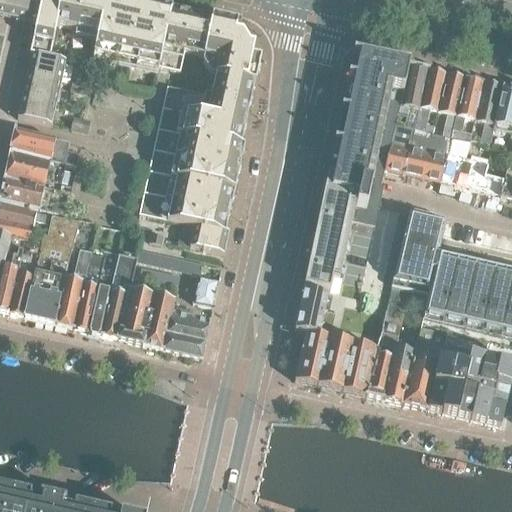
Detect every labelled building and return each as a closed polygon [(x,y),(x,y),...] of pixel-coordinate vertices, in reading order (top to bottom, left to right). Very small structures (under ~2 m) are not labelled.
[(0,0),(0,19),(16,23),(20,0),(0,0)] [(43,0),(20,0),(16,23),(35,28),(37,28),(43,0)] [(43,0),(37,28),(35,28),(29,58),(31,58),(48,61),(49,61),(56,29),(97,38),(93,57),(179,76),(183,57),(217,64),(210,99),(165,90),(151,159),(138,218),(157,223),(193,230),(225,237),(225,235),(244,151),(240,150),(254,88),(255,89),(260,63),(251,61),(253,53),(249,52),(242,40),(235,39),(237,27),(212,21),(212,22),(112,0),(43,0)] [(31,58),(26,79),(60,86),(64,64),(49,61),(48,61),(31,58)] [(400,109),(409,69),(408,69),(408,68),(375,61),(375,63),(358,63),(334,179),(327,178),(304,290),(329,296),(330,295),(331,287),(333,279),(339,281),(351,224),(374,229),(382,191),(380,191),(384,173),(396,126),(396,124),(400,109)] [(409,69),(400,109),(409,111),(405,125),(414,130),(428,73),(409,69)] [(437,116),(446,77),(428,73),(414,130),(414,132),(433,136),(434,130),(433,130),(426,128),(429,114),(437,116)] [(434,126),(433,130),(434,130),(433,136),(451,141),(464,81),(446,77),(437,116),(446,118),(444,128),(434,126)] [(60,86),(26,79),(21,100),(55,107),(60,86)] [(69,95),(86,99),(89,85),(72,81),(69,95)] [(474,124),(483,85),(464,81),(451,141),(468,145),(470,145),(471,137),(462,135),(464,122),(474,124)] [(502,90),(502,89),(483,85),(474,124),(484,126),(479,148),(488,150),(493,133),(502,91),(502,90)] [(511,137),(511,131),(511,91),(502,89),(502,90),(502,91),(493,133),(511,137)] [(55,107),(21,100),(16,122),(50,130),(55,107)] [(87,138),(90,124),(73,120),(70,134),(87,138)] [(403,178),(414,132),(414,130),(396,126),(384,173),(403,178)] [(414,132),(403,178),(422,182),(433,136),(414,132)] [(67,155),(69,147),(14,135),(10,156),(75,170),(77,170),(79,158),(67,155)] [(422,182),(441,186),(451,141),(433,136),(422,182)] [(451,141),(441,186),(459,191),(500,201),(503,185),(485,181),(488,167),(464,162),(468,145),(451,141)] [(497,169),(501,153),(492,150),(488,167),(497,169)] [(511,154),(501,152),(497,169),(506,171),(511,172),(511,154)] [(10,156),(7,170),(72,184),(75,170),(10,156)] [(73,185),(72,184),(7,170),(4,184),(59,196),(60,189),(72,192),(73,185)] [(511,172),(506,171),(503,185),(511,187),(511,172)] [(0,205),(65,220),(70,199),(59,196),(4,184),(0,199),(0,205)] [(511,187),(503,185),(500,201),(511,203),(511,187)] [(0,226),(52,238),(55,221),(0,209),(0,226)] [(404,234),(391,290),(395,290),(395,292),(426,298),(420,325),(511,346),(511,272),(439,256),(446,224),(409,216),(404,234)] [(52,238),(51,242),(73,247),(78,226),(55,221),(52,238)] [(0,242),(23,247),(21,256),(22,256),(39,260),(43,241),(51,242),(52,238),(0,226),(0,242)] [(63,291),(54,330),(73,334),(91,253),(96,231),(78,226),(73,247),(63,291)] [(229,236),(225,235),(225,237),(193,230),(188,251),(224,259),(229,236)] [(161,249),(163,240),(150,237),(149,246),(161,249)] [(43,241),(39,260),(33,285),(63,291),(73,247),(51,242),(43,241)] [(0,242),(0,276),(1,277),(6,257),(16,259),(17,255),(21,256),(23,247),(0,242)] [(123,261),(118,260),(101,340),(118,344),(129,294),(135,269),(136,264),(138,254),(125,251),(123,261)] [(91,253),(73,334),(87,337),(105,257),(91,253)] [(138,254),(136,264),(135,269),(199,283),(203,268),(138,254)] [(6,257),(1,277),(0,283),(0,318),(8,320),(22,256),(21,256),(17,255),(16,259),(6,257)] [(22,256),(8,320),(25,323),(33,285),(39,260),(22,256)] [(118,260),(105,257),(87,337),(101,340),(118,260)] [(177,289),(180,280),(141,271),(139,281),(177,289)] [(213,313),(218,287),(199,283),(194,308),(213,313)] [(63,291),(33,285),(25,323),(54,330),(63,291)] [(416,347),(420,325),(426,298),(395,292),(395,290),(391,290),(377,349),(393,353),(382,404),(401,409),(413,357),(414,357),(416,347)] [(129,294),(118,344),(143,350),(154,301),(129,294)] [(328,300),(303,295),(294,335),(305,337),(319,340),(328,300)] [(163,354),(171,318),(174,306),(154,301),(143,350),(163,354)] [(182,359),(190,322),(171,318),(163,354),(182,359)] [(202,363),(210,326),(190,322),(182,359),(192,361),(202,363)] [(501,431),(511,382),(511,346),(420,325),(416,347),(414,357),(438,363),(427,415),(486,428),(501,431)] [(319,340),(305,337),(294,384),(365,400),(376,353),(319,340)] [(377,349),(376,353),(366,400),(382,404),(393,353),(377,349)] [(438,363),(414,357),(413,357),(401,409),(427,415),(438,363)] [(0,511),(97,511),(8,492),(0,490),(0,511)]
